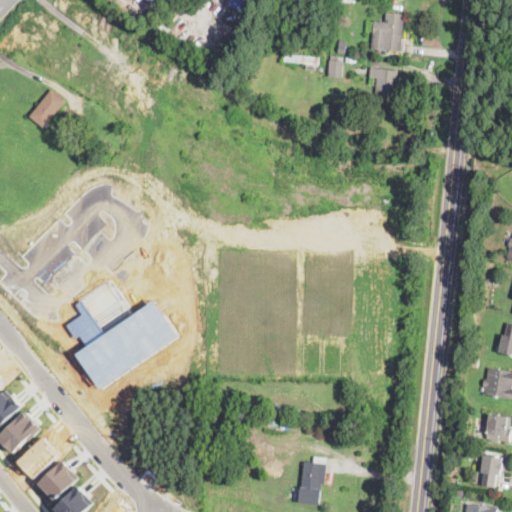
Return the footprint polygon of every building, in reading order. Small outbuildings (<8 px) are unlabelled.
[(174,14),(171,17),(164,10),(167,7),(174,14)] [(407,27),(406,33),(404,33),(402,52),(383,50),(387,12),(406,14),(405,27),(407,27)] [(347,53),(347,54),(339,54),(340,40),(348,41),(347,53)] [(321,57),(320,66),(319,66),(318,71),(308,70),(308,64),(285,61),(286,54),(321,57)] [(345,61),(344,77),(329,76),(330,65),(330,60),(345,61)] [(399,79),(396,104),(376,102),(378,77),(371,76),(372,67),(399,70),(399,79)] [(30,115),(44,126),(66,99),(52,88),(30,115)] [(511,354),(501,352),(502,346),(504,335),(507,335),(509,323),(511,323),(511,354)] [(481,358),(480,366),(469,364),(470,357),(481,358)] [(511,399),(486,395),(487,387),(484,387),(486,379),(488,379),(490,368),(511,370),(511,399)] [(0,395),(0,427),(0,428),(24,405),(8,388),(0,395)] [(17,453),(42,426),(25,410),(0,437),(17,453)] [(511,442),(488,439),(491,414),(511,417),(511,429),(511,442)] [(256,441),(255,455),(255,459),(242,458),(243,455),(237,455),(237,448),(243,449),(244,438),(256,440),(256,441)] [(506,467),(506,471),(504,470),(503,476),(499,475),(496,488),(483,486),(485,473),(483,472),(486,455),(506,459),(506,463),(507,463),(506,467)] [(329,459),(328,466),(326,484),(323,484),(321,504),(301,502),(305,461),(315,462),(316,456),(329,458),(329,459)] [(57,499),(81,477),(65,459),(40,482),(57,499)] [(282,467),(281,477),(264,475),(265,465),(282,467)] [(56,508),(60,511),(84,511),(97,500),(81,484),(56,508)] [(465,493),(464,502),(456,501),(457,492),(465,493)] [(498,511),(499,507),(467,502),(465,511),(498,511)]
